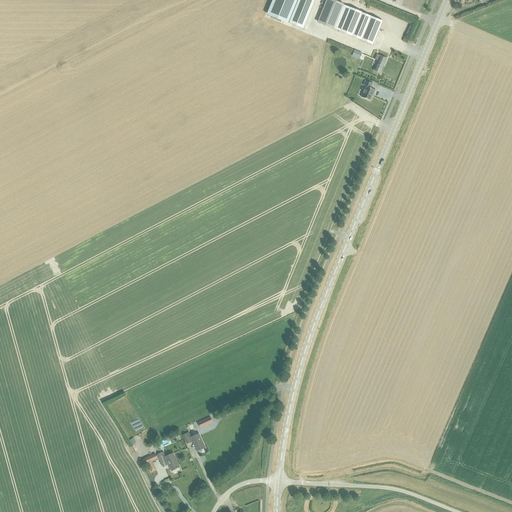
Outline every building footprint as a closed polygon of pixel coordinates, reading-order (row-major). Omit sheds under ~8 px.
[(273,0),(267,14),(303,29),(315,0),(273,0)] [(382,21),(344,5),(330,0),(326,0),(317,22),(333,29),(373,45),(382,21)] [(354,50),(352,56),(359,59),(362,53),(354,50)] [(380,74),(387,59),(377,54),(375,60),(378,61),(374,71),(380,74)] [(371,88),(373,83),(365,80),(363,85),(365,86),(361,97),(370,100),(373,93),(374,94),(375,90),(371,88)] [(139,417),(131,421),(136,430),(144,426),(139,417)] [(210,417),(198,423),(200,428),(213,422),(210,417)] [(204,447),(198,433),(190,437),(189,434),(187,436),(186,433),(182,435),(186,444),(192,441),(196,451),(204,447)] [(160,453),(157,455),(161,463),(166,461),(171,471),(179,467),(172,453),(165,456),(163,452),(160,453)] [(147,462),(157,458),(155,454),(145,458),(147,462)]
